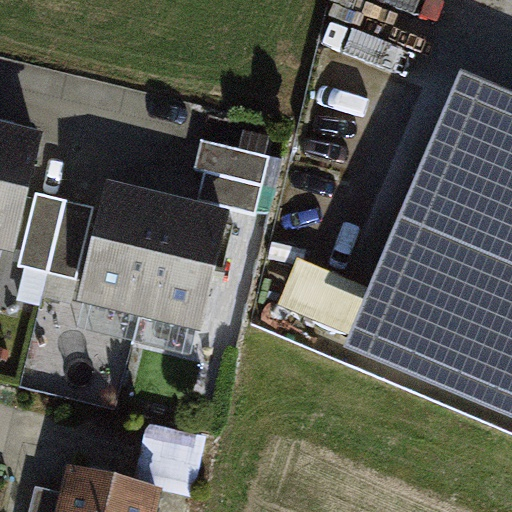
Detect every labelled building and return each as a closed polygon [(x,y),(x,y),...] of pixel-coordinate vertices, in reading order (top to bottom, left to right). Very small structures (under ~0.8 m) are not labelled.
[(511,101),(460,81),(338,371),(511,443),(511,101)] [(0,257),(19,262),(48,141),(16,133),(0,128),(0,257)] [(208,176),(202,202),(259,215),(272,160),(203,144),(196,173),(208,176)] [(147,196),(112,187),(81,309),(141,324),(172,202),(147,196)] [(94,212),(40,199),(23,268),(77,281),(94,212)] [(204,340),(235,218),(205,210),(172,202),(141,324),(204,340)] [(206,434),(151,420),(136,479),(159,484),(191,492),(206,434)] [(36,488),(30,511),(152,511),(159,484),(136,479),(102,470),(67,462),(59,494),(36,488)]
